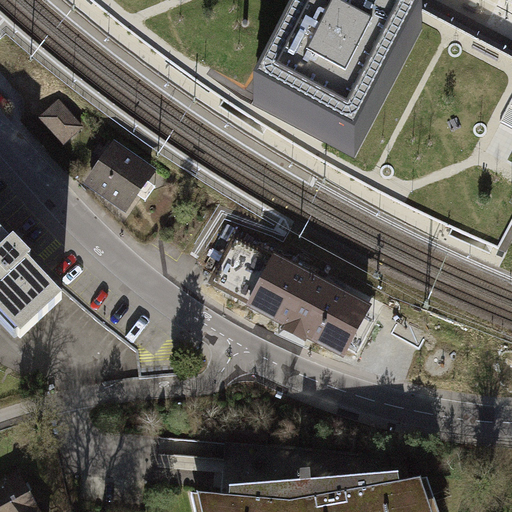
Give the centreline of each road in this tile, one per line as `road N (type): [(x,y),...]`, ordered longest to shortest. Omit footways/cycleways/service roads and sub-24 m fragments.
road 1 (residential): [(239,344),(166,299),(97,238),(0,131)]
road 2 (residential): [(511,422),(392,405),(239,344)]
road 3 (residential): [(239,344),(217,378),(0,417)]
